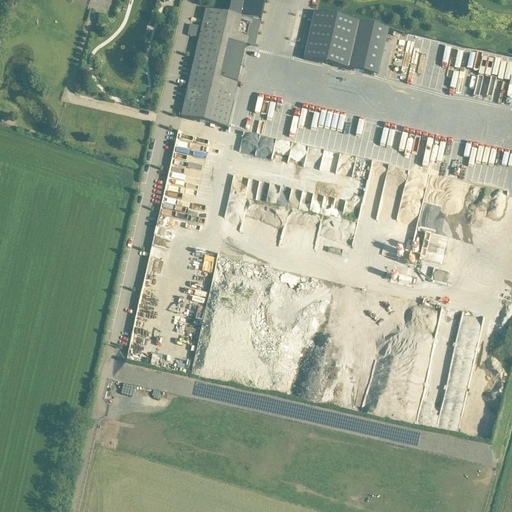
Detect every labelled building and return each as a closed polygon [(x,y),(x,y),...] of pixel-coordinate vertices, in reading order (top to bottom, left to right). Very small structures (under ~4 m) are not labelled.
[(206,10),(182,119),(228,129),(247,46),(250,33),(257,35),(256,41),(265,3),(252,0),(243,0),(243,6),(235,4),(234,8),(229,7),(227,15),(206,10)] [(360,24),(315,14),(304,61),(349,71),(360,24)] [(389,168),(425,175),(451,44),(404,35),(400,59),(410,62),(389,168)] [(265,116),(275,118),(276,111),(279,112),(284,113),(286,103),(268,100),(265,116)] [(316,117),(313,134),(330,137),(329,147),(341,148),(342,141),(350,142),(354,118),(341,116),(339,130),(333,129),(335,119),(316,117)] [(377,143),(382,125),(361,120),(357,138),(377,143)] [(348,162),(349,157),(322,151),(318,170),(321,171),(321,168),(335,171),(336,167),(341,168),(343,161),(348,162)] [(123,402),(129,380),(121,378),(115,400),(123,402)]
